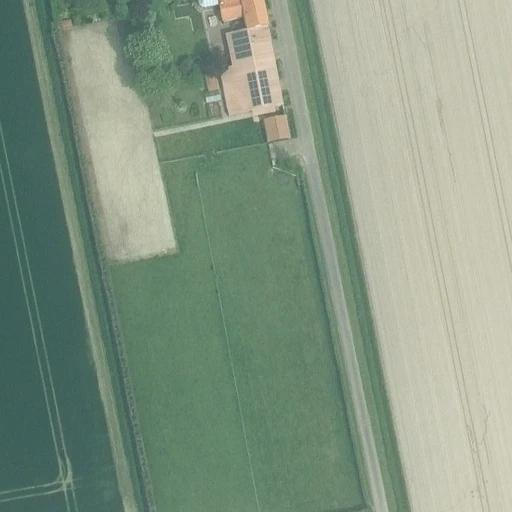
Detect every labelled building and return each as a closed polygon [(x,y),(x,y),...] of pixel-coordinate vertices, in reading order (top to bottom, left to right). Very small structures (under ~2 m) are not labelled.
[(274,109),(282,108),(260,0),(197,0),(197,1),(198,4),(198,7),(199,9),(202,11),(204,11),(218,9),(221,25),(242,21),(245,33),(225,37),(231,69),(218,72),(228,118),(250,114),(251,120),(261,118),(275,116),(274,109)] [(58,32),(71,30),(70,22),(56,24),(58,32)] [(208,94),(218,92),(214,73),(204,75),(208,94)] [(218,93),(204,96),(206,105),(220,103),(218,93)] [(284,118),(262,123),(267,145),(289,141),(284,118)]
